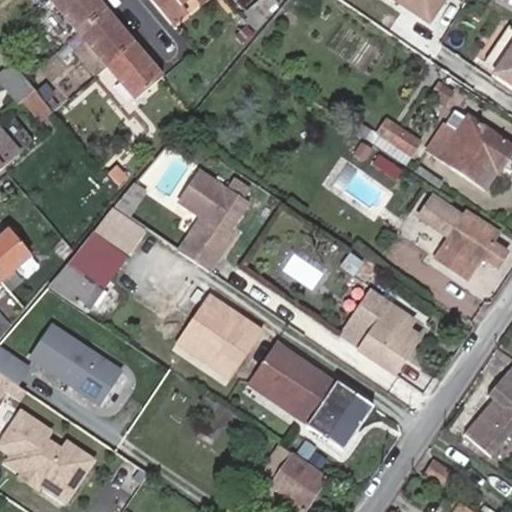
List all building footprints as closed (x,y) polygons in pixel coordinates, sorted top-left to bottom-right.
[(50,0),(49,1),(77,34),(105,11),(95,0),(50,0)] [(148,0),(170,25),(185,13),(180,7),(188,0),(148,0)] [(250,32),(279,6),(274,0),(261,0),(248,11),(252,16),(243,23),(250,32)] [(449,0),(377,0),(427,34),(449,0)] [(117,38),(123,33),(105,11),(77,34),(84,42),(106,68),(127,49),(117,38)] [(240,40),(250,32),(243,23),(232,32),(240,40)] [(72,52),(94,78),(106,68),(84,42),(72,52)] [(511,48),(495,74),(511,85),(511,48)] [(137,61),(127,49),(106,68),(134,101),(161,78),(143,56),(137,61)] [(34,94),(12,68),(0,77),(0,83),(19,106),(21,104),(34,94)] [(451,93),(437,84),(431,95),(444,104),(451,93)] [(34,94),(21,104),(39,124),(52,114),(34,94)] [(455,112),(428,152),(484,188),(494,172),(496,174),(511,149),(511,146),(467,117),(465,119),(455,112)] [(418,142),(386,121),(377,134),(409,155),(418,142)] [(362,124),(357,133),(403,164),(409,155),(377,134),(362,124)] [(354,153),(365,161),(373,149),(362,142),(354,153)] [(0,144),(0,169),(1,171),(14,161),(0,144)] [(401,171),(379,156),(372,166),(394,181),(401,171)] [(127,179),(115,167),(108,175),(119,186),(127,179)] [(197,171),(175,202),(197,217),(177,252),(206,272),(230,238),(228,229),(245,204),(230,193),(214,183),(197,171)] [(230,193),(237,183),(222,173),(214,183),(230,193)] [(140,192),(129,184),(110,207),(121,215),(140,192)] [(490,243),(496,234),(465,213),(463,217),(434,196),(420,217),(449,237),(435,258),(465,278),(481,256),(497,267),(506,254),(490,243)] [(121,215),(112,209),(101,223),(133,245),(144,231),(121,215)] [(133,245),(101,223),(91,233),(124,257),(133,245)] [(6,230),(0,234),(0,282),(29,258),(6,230)] [(125,258),(124,257),(91,233),(47,287),(87,313),(125,258)] [(71,254),(61,242),(52,250),(64,263),(71,254)] [(360,264),(349,255),(341,268),(352,276),(360,264)] [(39,270),(29,258),(0,282),(0,283),(10,295),(39,270)] [(400,326),(406,317),(369,291),(337,337),(392,374),(418,337),(406,329),(400,326)] [(412,321),(406,317),(400,326),(406,329),(412,321)] [(252,341),(227,323),(223,328),(209,319),(194,339),(218,355),(207,372),(223,383),(252,341)] [(121,374),(53,328),(31,360),(99,407),(121,374)] [(279,346),(248,390),(305,428),(320,438),(341,452),(371,408),(279,346)] [(511,433),(511,367),(511,368),(487,397),(492,401),(464,435),(490,458),(511,433)] [(8,380),(0,374),(0,381),(3,383),(6,383),(8,380)] [(0,381),(0,394),(4,389),(16,398),(22,390),(8,380),(6,383),(3,383),(0,381)] [(231,415),(218,406),(200,433),(213,442),(231,415)] [(20,413),(0,442),(0,450),(10,457),(5,464),(21,475),(26,474),(39,482),(40,487),(65,505),(93,463),(66,445),(61,452),(46,441),(51,433),(20,413)] [(258,434),(247,426),(240,437),(251,444),(258,434)] [(337,458),(341,452),(320,438),(317,444),(337,458)] [(303,511),(325,480),(280,449),(258,482),(266,487),(266,489),(299,511),(303,511)] [(456,480),(434,464),(425,477),(446,493),(456,480)] [(39,482),(26,474),(21,475),(18,479),(37,492),(40,487),(39,482)]
